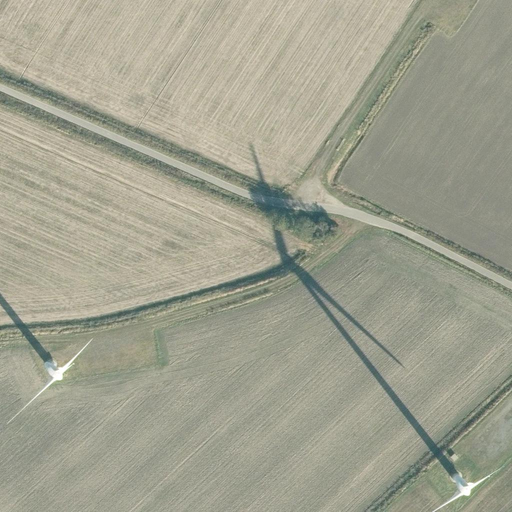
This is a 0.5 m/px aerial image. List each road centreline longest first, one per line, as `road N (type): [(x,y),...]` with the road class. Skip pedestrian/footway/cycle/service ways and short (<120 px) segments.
road 1 (track): [(511,291),(395,232),(267,205),(0,85)]
road 2 (track): [(0,342),(112,331),(255,292),(293,274),(358,221)]
